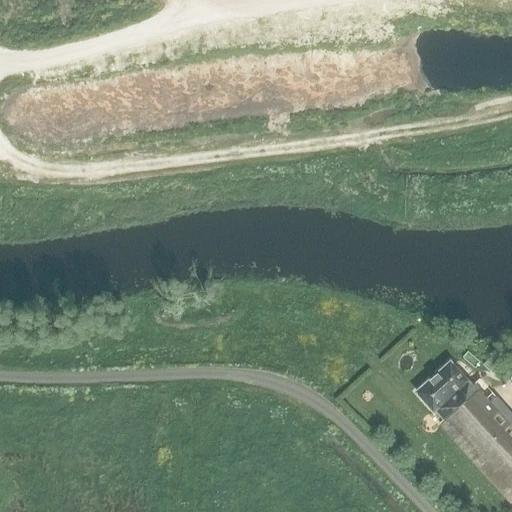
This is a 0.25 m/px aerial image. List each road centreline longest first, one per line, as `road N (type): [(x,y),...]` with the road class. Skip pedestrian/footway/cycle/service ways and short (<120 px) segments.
road 1 (unclassified): [(428,511),(322,405),(286,385),(194,373),(0,378)]
road 2 (track): [(171,511),(194,373)]
